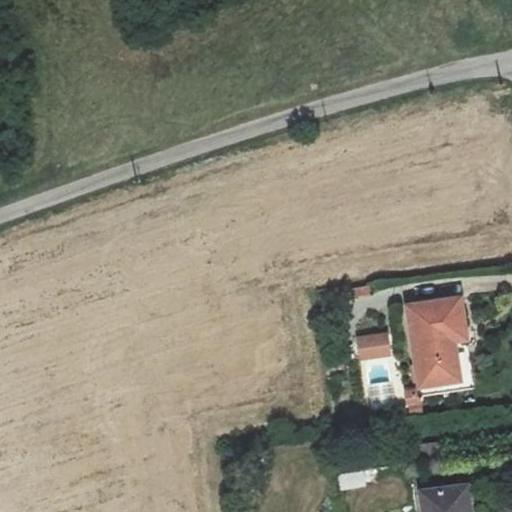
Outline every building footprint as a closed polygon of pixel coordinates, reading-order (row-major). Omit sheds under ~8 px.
[(473,383),(459,294),(407,302),(421,391),(473,383)] [(359,336),(362,349),(390,345),(388,332),(359,336)] [(362,349),(362,356),(390,352),(390,345),(362,349)] [(407,393),(408,414),(423,413),(421,392),(407,393)] [(420,490),(422,511),(469,511),(466,484),(420,490)]
